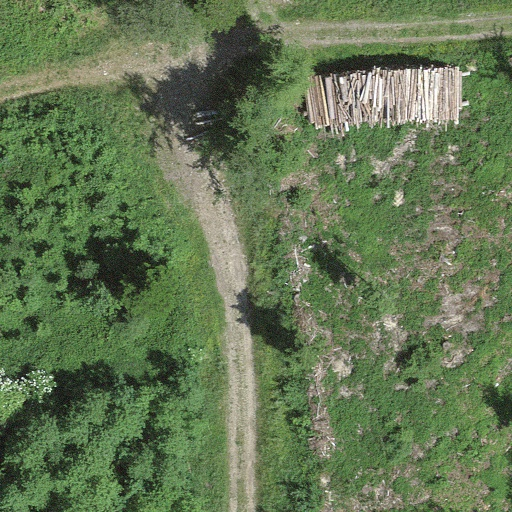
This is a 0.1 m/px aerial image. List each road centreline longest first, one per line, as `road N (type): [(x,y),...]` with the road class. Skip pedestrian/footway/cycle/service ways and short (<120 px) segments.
road 1 (track): [(246,511),(240,291),(158,58)]
road 2 (track): [(511,25),(158,58)]
road 3 (track): [(0,93),(158,58),(147,0)]
